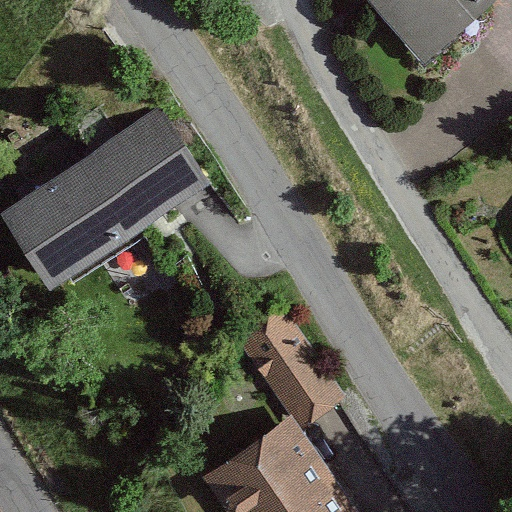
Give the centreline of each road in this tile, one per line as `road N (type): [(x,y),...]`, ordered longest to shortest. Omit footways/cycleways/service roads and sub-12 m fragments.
road 1 (residential): [(470,511),(135,0)]
road 2 (residential): [(511,368),(287,0)]
